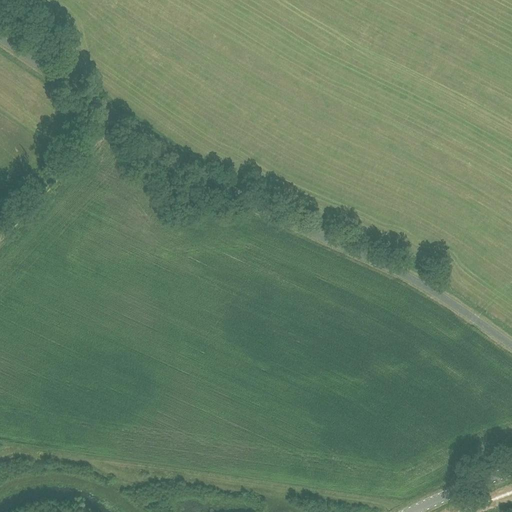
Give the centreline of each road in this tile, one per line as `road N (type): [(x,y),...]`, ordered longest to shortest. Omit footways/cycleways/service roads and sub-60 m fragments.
road 1 (unclassified): [(511,345),(414,280),(226,191),(0,38)]
road 2 (track): [(112,115),(20,224)]
